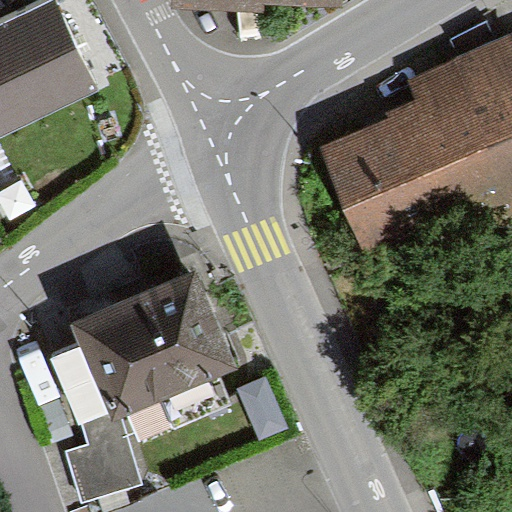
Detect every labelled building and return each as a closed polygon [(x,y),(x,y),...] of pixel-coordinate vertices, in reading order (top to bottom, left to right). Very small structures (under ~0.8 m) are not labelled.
[(62,1),(0,29),(0,135),(2,139),(104,92),(62,1)] [(322,144),(369,255),(490,204),(497,220),(511,213),(511,44),(508,36),(406,79),(417,104),(322,144)] [(83,347),(115,422),(123,419),(240,372),(201,274),(74,325),(83,347)] [(142,483),(123,419),(115,422),(83,347),(51,360),(78,426),(83,424),(90,442),(66,451),(84,502),(142,483)] [(267,378),(240,391),(261,437),(288,425),(267,378)]
